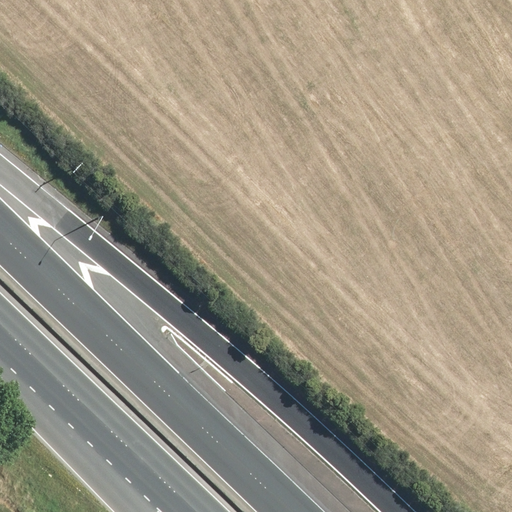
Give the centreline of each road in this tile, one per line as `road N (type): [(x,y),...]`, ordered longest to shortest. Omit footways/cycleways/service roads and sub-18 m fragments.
road 1 (motorway): [(0,166),(393,511)]
road 2 (motorway): [(0,233),(289,511)]
road 3 (motorway): [(191,511),(0,328)]
road 4 (motorway): [(135,511),(0,362)]
